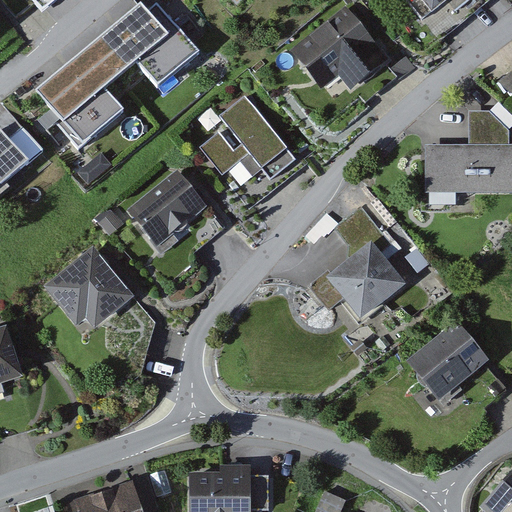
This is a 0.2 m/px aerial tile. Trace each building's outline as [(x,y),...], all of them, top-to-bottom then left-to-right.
[(185,49),(155,73),(175,98),(221,62),(171,0),(166,0),(154,10),(185,49)] [(462,0),(405,0),(427,28),(462,0)] [(47,95),(78,134),(122,99),(155,73),(185,49),(154,10),(47,95)] [(347,11),(294,56),(325,92),(344,76),(359,93),(393,64),(347,11)] [(511,74),(501,83),(511,97),(511,74)] [(122,99),(78,134),(95,156),(140,121),(122,99)] [(297,157),(248,103),(199,147),(248,201),(297,157)] [(476,147),(429,148),(431,200),(511,197),(511,131),(494,114),(475,115),(476,147)] [(0,133),(0,191),(31,166),(2,132),(0,133)] [(180,178),(127,220),(156,257),(210,215),(180,178)] [(357,259),(385,242),(364,208),(336,225),(357,259)] [(336,281),(370,323),(409,291),(374,249),(336,281)] [(95,254),(48,292),(87,341),(135,302),(95,254)] [(462,330),(413,371),(444,408),(494,367),(462,330)] [(0,337),(0,388),(27,381),(15,334),(0,337)] [(186,511),(251,511),(251,478),(186,479),(186,511)] [(511,511),(511,483),(490,511),(511,511)] [(142,511),(134,486),(68,507),(69,511),(142,511)] [(317,511),(346,511),(349,505),(344,502),(325,494),(317,511)]
